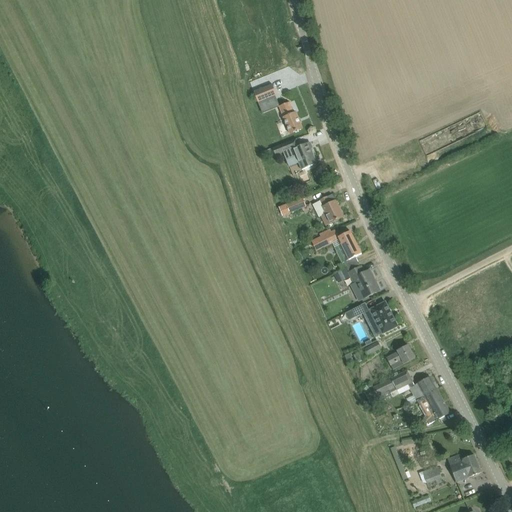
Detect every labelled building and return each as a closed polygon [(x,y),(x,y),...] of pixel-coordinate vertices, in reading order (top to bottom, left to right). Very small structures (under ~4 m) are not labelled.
[(254,104),(258,102),(277,95),(272,85),(254,92),(250,94),(254,104)] [(289,103),(279,107),(290,134),(303,129),(296,112),(294,113),(289,103)] [(273,149),(276,156),(290,150),(287,143),(273,149)] [(294,149),(302,170),(317,164),(308,143),(294,149)] [(321,217),(325,226),(343,217),(332,195),(320,201),(323,207),(323,208),(326,215),(321,217)] [(284,216),(290,213),(306,207),(303,199),(281,207),(284,216)] [(340,240),(338,236),(335,230),(312,241),(317,251),(340,240)] [(339,238),(350,260),(362,254),(351,232),(339,238)] [(357,283),(365,299),(380,291),(370,270),(364,273),(361,267),(349,273),(354,285),(357,283)] [(386,302),(370,310),(383,334),(398,327),(386,302)] [(365,304),(352,310),(356,317),(369,311),(365,304)] [(381,348),(378,342),(364,350),(367,356),(381,348)] [(387,358),(393,370),(415,359),(408,345),(397,351),(398,352),(387,358)] [(365,392),(368,400),(369,402),(399,388),(396,383),(410,377),(407,372),(365,392)] [(399,388),(369,402),(371,406),(392,396),(391,394),(408,385),(410,389),(415,398),(411,400),(413,403),(437,390),(430,377),(414,387),(410,377),(396,383),(399,388)] [(429,404),(438,420),(450,413),(437,390),(413,403),(416,409),(420,407),(421,408),(429,404)] [(408,479),(395,447),(390,449),(403,481),(408,479)] [(448,460),(457,482),(481,473),(474,455),(463,459),(462,454),(448,460)] [(442,478),(437,466),(422,472),(427,484),(442,478)]
